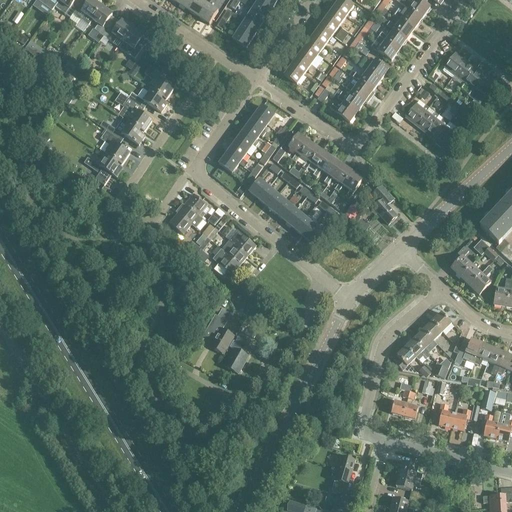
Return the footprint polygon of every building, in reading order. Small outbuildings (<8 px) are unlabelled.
[(60,0),(59,3),(55,8),(70,20),(73,16),(80,6),(75,3),(77,0),(60,0)] [(183,0),(179,7),(189,13),(198,0),(183,0)] [(208,6),(198,0),(189,13),(199,20),(208,6)] [(235,0),(230,9),(235,12),(240,4),(235,0)] [(266,20),(273,10),(259,1),(257,0),(254,0),(252,3),(256,6),(253,11),(266,20)] [(279,0),(260,0),(259,1),(273,10),(279,0)] [(342,0),(340,0),(334,9),(347,18),(354,8),(342,0)] [(409,11),(423,21),(430,10),(417,0),(413,5),(405,0),(393,0),(394,0),(409,11)] [(80,6),(73,16),(89,27),(93,22),(102,9),(92,1),(88,6),(83,3),(80,6)] [(384,11),(387,7),(383,4),(377,12),(381,15),(384,11)] [(199,20),(209,26),(218,13),(208,6),(199,20)] [(104,38),(113,25),(109,21),(113,16),(102,9),(93,22),(98,26),(94,31),(99,35),(96,40),(100,43),(104,38)] [(340,28),(347,18),(334,9),(327,19),(340,28)] [(260,30),(266,20),(253,11),(246,21),(260,30)] [(395,17),(401,22),(415,32),(423,21),(409,11),(404,18),(397,13),(395,17)] [(227,12),(222,20),(227,23),(233,15),(227,12)] [(320,28),(333,38),(340,28),(327,19),(320,28)] [(222,20),(217,28),(222,32),(227,23),(222,20)] [(253,40),(260,30),(246,21),(240,31),(253,40)] [(365,28),(369,31),(375,23),(371,21),(365,28)] [(415,32),(401,22),(396,28),(390,24),(387,27),(393,32),(394,32),(407,42),(415,32)] [(104,38),(113,45),(118,40),(123,44),(133,31),(122,23),(118,28),(113,25),(104,38)] [(313,38),(326,48),(333,38),(320,28),(313,38)] [(362,41),(368,33),(364,30),(358,38),(362,41)] [(133,31),(123,44),(119,49),(135,61),(144,48),(145,48),(149,43),(145,41),(145,40),(144,41),(143,39),(143,38),(133,31)] [(247,50),(253,40),(240,31),(233,41),(247,50)] [(382,34),(379,38),(386,42),(400,52),(407,42),(394,32),(393,32),(389,39),(382,34)] [(342,37),(337,41),(342,48),(348,44),(342,37)] [(36,38),(29,45),(41,56),(47,50),(36,38)] [(306,48),(319,57),(326,48),(313,38),(306,48)] [(392,63),(400,52),(386,42),(379,38),(371,48),(392,63)] [(355,51),(361,43),(357,40),(351,48),(355,51)] [(370,53),(359,45),(355,50),(366,58),(370,53)] [(299,58),(312,67),(319,57),(306,48),(299,58)] [(348,60),(354,52),(349,49),(344,57),(348,60)] [(49,70),(54,63),(50,60),(51,59),(46,55),(42,61),(41,60),(39,63),(49,70)] [(465,63),(455,56),(444,69),(454,77),(465,63)] [(292,67),(304,77),(312,67),(299,58),(292,67)] [(341,70),(346,62),(342,59),(337,67),(341,70)] [(375,62),(370,69),(363,65),(361,68),(367,73),(381,83),(389,72),(375,62)] [(454,77),(464,84),(475,71),(465,63),(454,77)] [(357,66),(351,70),(355,75),(361,71),(357,66)] [(149,90),(167,102),(174,91),(163,83),(166,78),(151,67),(145,76),(154,82),(149,90)] [(292,67),(284,77),(297,87),(304,77),(292,67)] [(334,80),(339,72),(335,69),(330,77),(334,80)] [(480,72),(478,73),(475,71),(464,84),(462,87),(461,87),(454,97),(458,100),(468,87),(474,92),(484,78),(483,77),(485,75),(480,72)] [(353,79),(359,84),(360,83),(373,93),(381,83),(367,73),(362,80),(356,75),(353,79)] [(474,92),(484,99),(494,86),(484,78),(474,92)] [(326,89),(332,81),(328,79),(322,87),(326,89)] [(360,83),(359,84),(355,90),(348,86),(345,89),(347,91),(352,94),(366,104),(373,93),(360,83)] [(165,105),(167,102),(149,90),(145,87),(143,91),(149,95),(144,103),(132,95),(129,100),(144,111),(148,106),(161,115),(167,106),(165,105)] [(319,99),(318,101),(323,105),(330,94),(326,91),(325,91),(321,88),(315,96),(319,99)] [(334,97),(344,105),(344,104),(358,114),(366,104),(352,94),(347,91),(344,95),(339,91),(334,97)] [(141,116),(144,111),(129,100),(123,109),(132,115),(126,122),(127,123),(144,135),(152,123),(141,116)] [(350,125),(358,114),(344,104),(344,105),(339,111),(333,106),(330,110),(350,125)] [(406,120),(416,128),(419,124),(426,114),(429,110),(426,107),(423,111),(416,106),(411,113),(410,112),(408,112),(405,116),(405,118),(407,119),(406,120)] [(262,108),(255,118),(268,127),(275,117),(262,108)] [(458,112),(455,117),(468,127),(473,120),(470,118),(471,116),(466,112),(463,116),(458,112)] [(416,128),(425,135),(429,130),(436,121),(439,117),(435,114),(432,118),(426,114),(419,124),(416,128)] [(248,127),(261,137),(263,139),(266,135),(264,133),(268,127),(255,118),(248,127)] [(436,121),(429,130),(425,135),(435,143),(446,129),(450,123),(444,119),(440,124),(436,121)] [(127,128),(122,136),(125,138),(139,148),(145,139),(143,137),(144,135),(127,123),(126,122),(123,120),(121,123),(127,128)] [(261,137),(248,127),(240,137),(254,147),(256,148),(259,144),(257,142),(261,137)] [(122,136),(110,128),(106,133),(122,143),(125,138),(122,136)] [(284,140),(290,132),(285,128),(279,136),(284,140)] [(446,129),(435,143),(436,144),(435,145),(440,149),(441,147),(445,150),(456,136),(446,129)] [(34,142),(44,149),(50,140),(40,133),(34,142)] [(110,148),(105,155),(122,167),(130,156),(119,148),(122,143),(106,133),(100,141),(110,148)] [(279,148),(284,140),(279,136),(274,144),(279,148)] [(240,137),(233,147),(247,156),(254,147),(240,137)] [(296,156),(292,162),(296,165),(300,158),(309,144),(298,137),(289,150),(296,156)] [(302,170),(302,169),(299,173),(302,176),(305,172),(306,172),(308,169),(311,166),(314,161),(320,152),(309,144),(300,158),(307,163),(302,170)] [(246,164),(243,161),(247,156),(233,147),(226,157),(239,166),(240,165),(243,167),(246,164)] [(270,159),(276,151),(271,147),(266,155),(270,159)] [(273,160),(278,164),(286,153),(281,150),(273,160)] [(120,170),(122,167),(105,155),(101,152),(98,156),(105,160),(99,168),(88,160),(84,165),(100,176),(99,177),(108,183),(112,177),(117,180),(123,172),(120,170)] [(321,173),(331,159),(320,152),(314,161),(311,166),(308,169),(315,174),(313,177),(317,180),(322,173),(321,173)] [(266,155),(260,164),(265,167),(270,159),(266,155)] [(226,157),(219,166),(232,176),(239,166),(226,157)] [(328,187),(332,181),(332,180),(337,174),(342,167),(331,159),(321,173),(322,173),(328,178),(324,185),(328,187)] [(252,160),(249,166),(255,169),(258,163),(252,160)] [(277,177),(281,172),(273,166),(270,171),(277,177)] [(257,178),(262,170),(258,167),(252,175),(257,178)] [(338,195),(343,188),(348,180),(352,174),(342,167),(337,174),(332,180),(332,181),(339,185),(334,192),(338,195)] [(292,180),(284,174),(280,179),(288,185),(292,180)] [(343,188),(350,193),(345,199),(349,202),(363,181),(352,174),(348,180),(343,188)] [(251,186),(257,178),(252,175),(246,183),(251,186)] [(300,186),(292,180),(288,185),(296,191),(300,186)] [(249,194),(259,202),(269,189),(260,182),(249,194)] [(376,217),(377,216),(388,227),(398,218),(388,208),(394,202),(382,188),(372,197),(379,205),(372,212),(372,213),(374,216),(376,217)] [(259,202),(268,209),(278,197),(269,189),(259,202)] [(311,195),(303,189),(299,193),(307,199),(311,195)] [(319,201),(311,195),(307,199),(315,206),(319,201)] [(490,240),(498,248),(500,245),(499,243),(511,229),(511,196),(480,230),(489,239),(488,239),(490,240)] [(194,197),(186,207),(199,218),(207,208),(194,197)] [(268,209),(277,217),(287,205),(278,197),(268,209)] [(352,224),(363,207),(367,201),(360,197),(353,207),(351,206),(344,216),(352,224)] [(330,209),(322,203),(318,208),(326,214),(330,209)] [(277,217),(286,225),(297,212),(287,205),(277,217)] [(186,207),(178,216),(191,227),(199,218),(186,207)] [(363,207),(352,224),(356,226),(355,228),(364,233),(368,226),(361,221),(368,210),(363,207)] [(326,214),(334,220),(338,215),(330,209),(326,214)] [(306,220),(297,212),(286,225),(295,233),(306,220)] [(183,237),(191,227),(178,216),(170,226),(183,237)] [(221,220),(216,216),(209,224),(214,228),(221,220)] [(295,233),(305,240),(315,228),(306,220),(295,233)] [(305,240),(314,248),(324,235),(315,228),(305,240)] [(229,243),(235,247),(248,258),(256,249),(237,233),(229,243)] [(504,242),(500,245),(498,248),(496,250),(501,255),(509,246),(504,242)] [(193,244),(189,249),(197,256),(201,251),(199,250),(193,244)] [(480,247),(486,253),(489,250),(483,244),(480,247)] [(511,251),(511,249),(509,246),(501,255),(505,259),(511,251)] [(235,247),(227,257),(240,268),(248,258),(235,247)] [(453,261),(457,265),(451,271),(461,280),(472,268),(472,267),(463,260),(469,253),(464,249),(453,261)] [(495,255),(489,250),(486,253),(484,255),(493,263),(498,258),(495,255)] [(199,271),(209,258),(201,252),(191,264),(199,271)] [(232,277),(240,268),(227,257),(221,252),(213,261),(232,277)] [(501,268),(504,264),(498,258),(495,262),(501,268)] [(472,267),(472,268),(461,280),(470,289),(476,282),(481,277),(481,276),(475,271),(479,267),(476,263),(472,267)] [(491,286),(485,280),(493,272),(489,268),(481,276),(481,277),(476,282),(470,289),(480,298),(491,286)] [(497,291),(494,308),(507,310),(510,293),(511,282),(506,281),(504,292),(497,291)] [(222,332),(227,323),(231,316),(222,311),(218,318),(221,320),(212,334),(218,337),(211,348),(223,356),(233,338),(222,332)] [(443,334),(452,325),(442,315),(433,324),(443,334)] [(433,324),(424,333),(434,343),(443,334),(433,324)] [(425,351),(434,343),(424,333),(415,341),(425,351)] [(240,354),(243,348),(248,350),(251,343),(239,337),(235,344),(233,343),(230,349),(234,351),(225,368),(239,376),(248,358),(240,354)] [(461,350),(465,341),(460,339),(456,348),(461,350)] [(425,351),(415,341),(406,350),(416,360),(419,362),(423,358),(426,361),(430,357),(425,351)] [(475,365),(477,359),(483,346),(471,341),(466,352),(465,354),(466,355),(472,357),(469,363),(475,365)] [(483,346),(477,359),(475,365),(480,368),(482,361),(489,364),(494,351),(483,346)] [(406,350),(397,358),(401,362),(396,366),(403,373),(416,360),(406,350)] [(466,355),(465,354),(466,352),(461,350),(458,356),(454,364),(460,367),(466,355)] [(505,356),(494,351),(489,364),(495,366),(491,375),(497,378),(498,374),(500,369),(505,356)] [(506,371),(511,373),(511,371),(511,358),(505,356),(500,369),(498,374),(503,377),(506,371)] [(432,376),(444,381),(448,372),(443,370),(436,367),(432,376)] [(423,376),(427,377),(430,374),(424,368),(420,372),(423,376)] [(478,390),(481,382),(469,380),(468,385),(467,388),(478,390)] [(431,384),(426,383),(422,394),(433,397),(435,391),(432,390),(433,388),(431,387),(431,384)] [(443,397),(445,385),(439,384),(437,396),(443,397)] [(391,415),(403,419),(407,406),(406,406),(408,400),(410,394),(411,388),(401,385),(400,391),(404,393),(401,405),(394,403),(391,415)] [(491,414),(495,395),(484,393),(480,411),(491,414)] [(497,393),(495,405),(505,408),(507,395),(497,393)] [(419,409),(407,406),(403,419),(415,422),(419,409)] [(439,428),(451,431),(455,416),(447,414),(448,408),(441,406),(439,415),(442,416),(439,428)] [(474,407),(471,422),(476,424),(480,409),(474,407)] [(469,422),(471,413),(464,412),(462,418),(455,416),(451,431),(464,434),(467,421),(469,422)] [(484,438),(496,441),(499,427),(492,425),(493,418),(486,417),(484,425),(487,426),(484,438)] [(507,428),(499,427),(496,441),(509,444),(511,432),(511,431),(511,422),(509,422),(507,428)] [(336,483),(348,486),(355,462),(342,459),(336,483)] [(415,467),(403,464),(400,476),(415,481),(422,482),(423,476),(417,474),(419,469),(433,472),(435,466),(416,461),(415,467)] [(422,482),(415,481),(400,476),(396,489),(412,493),(414,487),(420,488),(422,482)] [(490,505),(490,511),(506,511),(506,504),(511,503),(511,490),(502,492),(502,498),(483,499),(484,506),(490,505)] [(414,493),(412,499),(425,502),(427,496),(414,493)] [(347,511),(351,497),(342,495),(336,511),(347,511)] [(412,499),(411,505),(424,509),(425,502),(412,499)] [(390,511),(413,511),(408,511),(409,504),(394,500),(390,511)]
